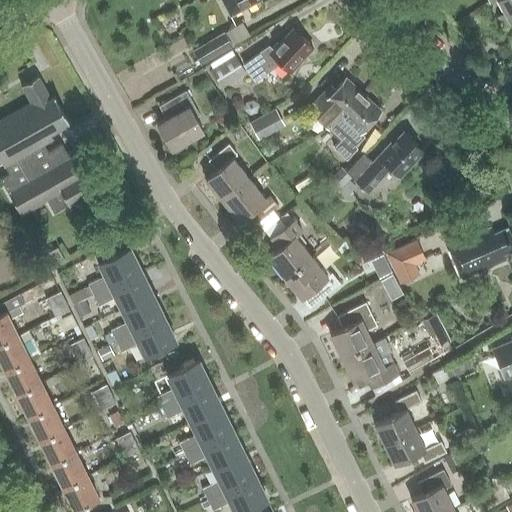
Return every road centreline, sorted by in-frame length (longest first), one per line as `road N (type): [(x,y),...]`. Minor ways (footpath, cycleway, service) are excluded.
road 1 (unclassified): [(367,511),(288,349),(152,185),(54,0)]
road 2 (unclassified): [(511,119),(373,0)]
